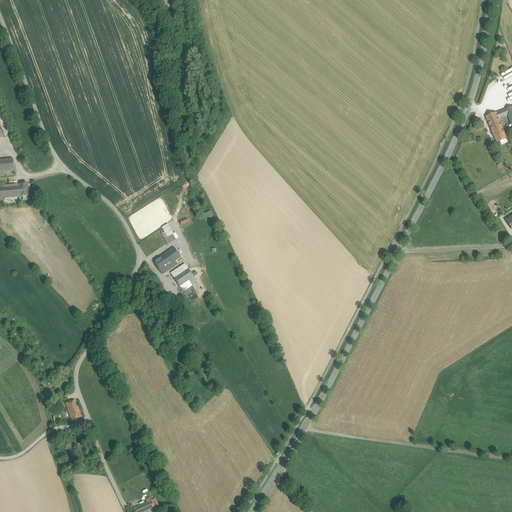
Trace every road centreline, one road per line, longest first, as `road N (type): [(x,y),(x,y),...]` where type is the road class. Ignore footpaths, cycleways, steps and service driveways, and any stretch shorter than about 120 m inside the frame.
road 1 (unclassified): [(127,511),(74,379),(139,256),(125,219),(60,166),(0,8)]
road 2 (tertiary): [(250,511),(355,330),(457,124),(486,0)]
